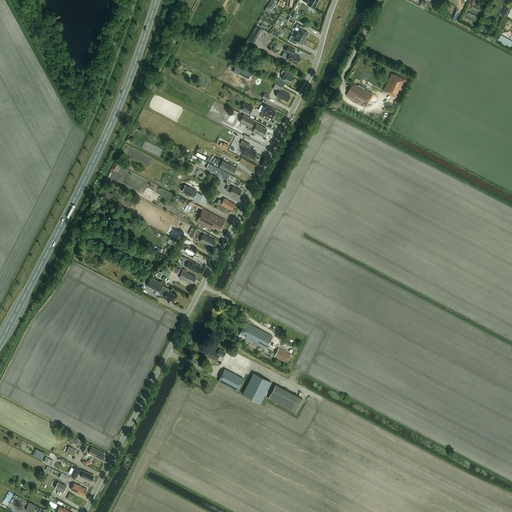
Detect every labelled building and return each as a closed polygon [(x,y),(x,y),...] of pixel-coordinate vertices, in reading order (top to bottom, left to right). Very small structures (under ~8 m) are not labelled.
[(274,0),(271,0),(267,7),(271,10),(272,10),(277,2),(274,0)] [(314,9),(316,4),(318,0),(302,0),(307,4),(307,5),(314,9)] [(506,5),(501,14),(506,17),(511,8),(506,5)] [(302,30),(304,28),(297,24),(295,29),(298,31),(296,34),(305,39),(308,33),(302,30)] [(302,44),(305,39),(296,34),(294,37),(291,35),(288,40),(295,44),(297,41),(302,44)] [(297,65),(300,58),(293,54),(295,50),(288,47),(285,52),(290,54),(286,60),(297,65)] [(284,75),(282,80),(290,84),(294,78),(290,76),(292,73),(284,69),(281,74),(284,75)] [(399,98),(407,80),(392,73),(384,91),(399,98)] [(276,79),(274,83),(283,88),(285,83),(276,79)] [(287,102),(290,96),(280,90),(281,87),(275,84),(273,88),(278,91),(275,96),(287,102)] [(366,106),(373,95),(364,90),(364,88),(359,85),(358,86),(354,84),(353,86),(352,85),(346,95),(366,106)] [(240,110),(250,115),(253,108),(243,103),(240,110)] [(272,119),(276,112),(270,109),(270,108),(265,105),(261,114),(265,117),(266,116),(272,119)] [(263,137),(267,129),(256,124),(256,125),(253,124),(255,121),(243,115),(239,122),(249,127),(248,129),(249,127),(251,128),(250,129),(253,130),(252,131),(263,137)] [(242,154),(253,159),(256,152),(248,148),(250,145),(242,141),(240,145),(245,148),(242,154)] [(233,174),(236,168),(222,161),(219,167),(233,174)] [(227,181),(230,175),(208,163),(205,168),(210,171),(221,176),(220,177),(227,181)] [(185,185),(182,192),(194,198),(197,191),(185,185)] [(238,197),(241,191),(233,187),(232,188),(228,185),(226,189),(230,192),(229,193),(238,197)] [(232,210),(234,204),(228,201),(228,200),(224,198),(222,201),(219,199),(216,204),(221,206),(222,205),(228,208),(232,210)] [(220,230),(225,221),(203,209),(196,221),(210,228),(210,227),(214,229),(215,227),(220,230)] [(193,238),(198,230),(195,228),(194,228),(192,227),(188,234),(191,235),(190,237),(193,238)] [(212,247),(214,243),(213,242),(214,240),(203,234),(200,241),(212,247)] [(181,252),(193,258),(196,252),(171,239),(169,243),(182,250),(181,252)] [(198,273),(201,267),(196,265),(197,264),(184,257),(182,262),(186,264),(185,266),(198,273)] [(192,285),(196,277),(186,272),(187,271),(183,269),(179,278),(192,285)] [(169,277),(170,274),(163,270),(161,273),(159,272),(156,277),(159,278),(162,274),(169,277)] [(172,301),(175,295),(168,292),(169,290),(162,287),(162,285),(150,279),(146,286),(161,293),(160,295),(164,297),(164,298),(172,301)] [(266,349),(272,337),(245,323),(240,333),(246,336),(245,337),(247,338),(245,342),(247,343),(249,339),(266,349)] [(223,357),(225,352),(219,349),(217,352),(209,348),(205,355),(216,361),(219,355),(223,357)] [(287,363),(291,355),(278,348),(274,356),(287,363)] [(237,391),(243,379),(224,369),(218,381),(237,391)] [(260,403),(271,382),(253,373),(242,394),(260,403)] [(77,446),(80,440),(77,439),(76,440),(71,437),(69,441),(77,446)] [(102,459),(104,454),(101,452),(91,447),(90,448),(88,446),(85,444),(81,450),(85,452),(86,450),(89,451),(88,453),(97,458),(98,457),(102,459)] [(44,459),(47,452),(37,448),(35,455),(44,459)] [(77,451),(72,448),(69,454),(74,457),(77,451)] [(43,462),(51,466),(53,462),(46,457),(43,462)] [(80,476),(91,481),(93,476),(83,471),(80,470),(75,468),(71,475),(76,478),(78,474),(80,476)] [(63,493),(67,487),(58,482),(55,488),(63,493)] [(74,483),(71,489),(71,490),(80,494),(80,493),(84,495),(87,490),(74,483)]
